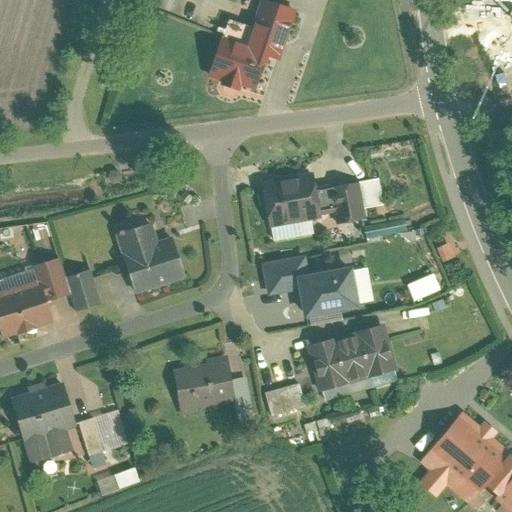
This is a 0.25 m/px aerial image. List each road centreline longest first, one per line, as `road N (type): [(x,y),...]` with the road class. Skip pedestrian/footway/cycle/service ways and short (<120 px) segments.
road 1 (residential): [(212,135),(228,267),(221,291),(0,364)]
road 2 (unclassified): [(445,99),(212,135)]
road 3 (unclassified): [(212,135),(0,161)]
road 4 (tertiary): [(511,285),(445,99)]
